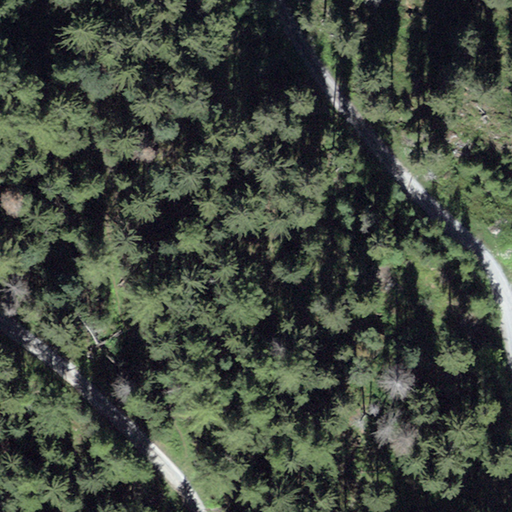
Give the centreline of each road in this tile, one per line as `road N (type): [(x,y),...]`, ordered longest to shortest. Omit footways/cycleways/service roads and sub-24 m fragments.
road 1 (track): [(511,340),(481,251),(327,85),(280,0)]
road 2 (track): [(0,322),(180,475),(198,511)]
